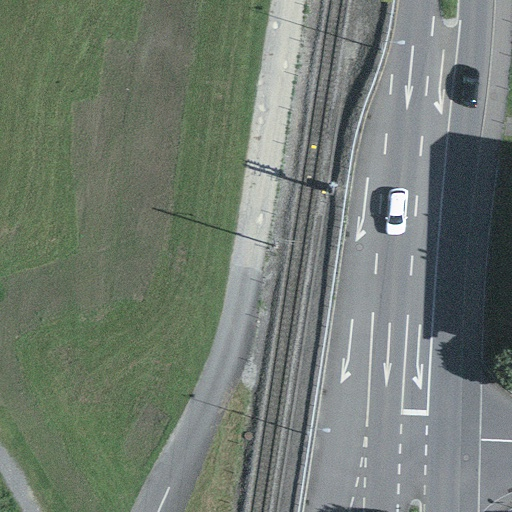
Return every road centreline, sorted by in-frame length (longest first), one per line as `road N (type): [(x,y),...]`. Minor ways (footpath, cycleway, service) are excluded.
road 1 (secondary): [(432,0),(408,441)]
road 2 (track): [(288,0),(248,265)]
road 3 (track): [(159,511),(225,370),(248,265)]
